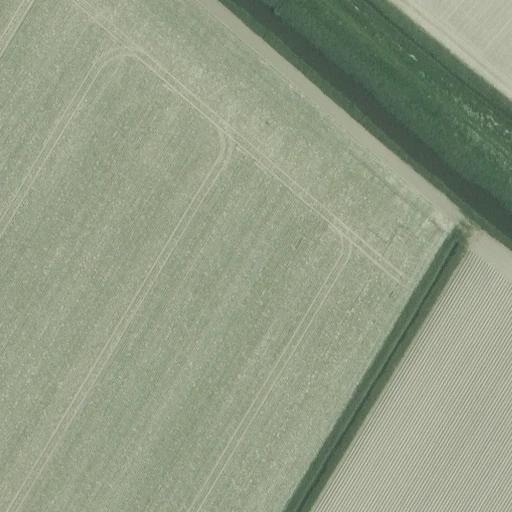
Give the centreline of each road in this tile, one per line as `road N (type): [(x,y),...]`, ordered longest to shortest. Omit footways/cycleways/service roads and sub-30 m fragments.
road 1 (track): [(314,0),(511,168)]
road 2 (track): [(415,0),(511,80)]
